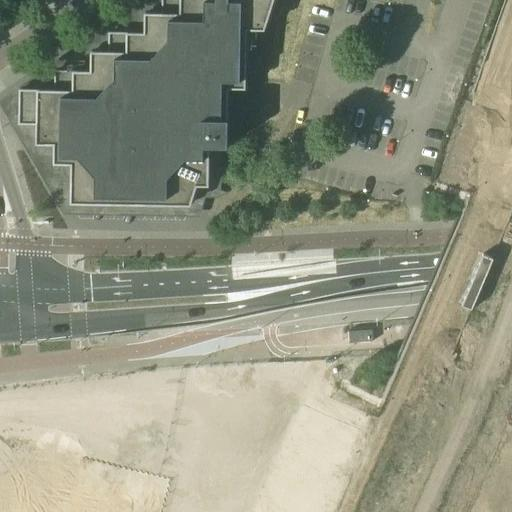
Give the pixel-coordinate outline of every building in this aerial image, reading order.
[(180,0),(180,13),(146,12),(145,32),(143,34),(136,25),(121,35),(128,43),(127,49),(127,50),(92,50),(91,58),(68,57),(68,68),(73,69),(73,88),(38,88),(37,142),(54,142),(54,162),(71,162),(71,183),(89,183),(88,203),(191,204),(197,185),(209,185),(210,146),(227,146),(228,88),(246,88),(247,49),(248,30),(265,30),(274,0),(180,0)] [(483,251),(461,303),(470,306),(471,307),(493,255),(492,255),(483,251)] [(349,331),(349,343),(373,341),(372,329),(349,331)] [(64,396),(49,449),(135,474),(124,511),(276,511),(300,433),(360,433),(360,373),(64,396)] [(0,511),(124,511),(135,474),(49,449),(0,445),(0,511)]
